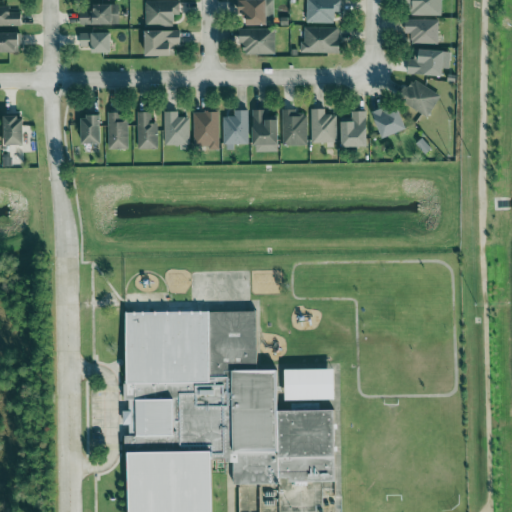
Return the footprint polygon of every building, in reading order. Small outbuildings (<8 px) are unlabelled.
[(263,0),(238,0),(239,17),(247,16),(247,26),(267,26),(267,16),(274,16),(273,0),(263,0)] [(334,24),(335,12),(341,13),(341,0),(306,0),(306,24),(334,24)] [(441,16),(441,0),(405,0),(406,16),(441,16)] [(145,27),(173,27),(173,15),(179,15),(180,2),(145,1),(145,27)] [(80,11),(79,25),(119,26),(119,5),(93,4),(93,11),(80,11)] [(0,26),(21,27),(21,13),(9,13),(9,7),(0,7),(0,26)] [(411,45),(438,45),(439,20),(405,19),(405,33),(411,34),(411,45)] [(339,54),(339,28),(304,28),(304,43),(301,43),(300,54),(339,54)] [(276,55),(275,29),(239,30),(239,44),(243,44),(243,55),(276,55)] [(145,57),(173,56),(173,46),(180,46),(180,31),(145,31),(145,57)] [(0,53),(20,53),(20,34),(0,33),(0,53)] [(93,54),(112,53),(111,33),(80,34),(80,48),(92,47),(93,54)] [(408,58),(408,75),(443,77),(443,68),(449,68),(450,51),(419,50),(419,59),(408,58)] [(429,117),(440,94),(409,79),(398,101),(429,117)] [(372,114),(383,139),(407,129),(400,111),(392,115),(389,107),(372,114)] [(278,119),(268,119),(268,110),(253,111),(254,153),(279,152),(278,119)] [(336,116),(325,116),(325,110),(311,110),(311,144),(337,143),(336,116)] [(223,117),(224,147),(249,146),(248,111),(234,111),(234,117),(223,117)] [(137,150),(157,150),(157,124),(152,123),(152,113),(138,112),(137,150)] [(190,118),(178,118),(178,112),(164,112),(164,146),(191,146),(190,118)] [(282,112),(282,146),(307,146),(308,113),(282,112)] [(366,112),(352,112),(352,122),(342,122),(342,148),(367,148),(366,112)] [(193,113),(193,149),(219,149),(220,113),(193,113)] [(128,149),(127,114),(108,115),(108,150),(128,149)] [(82,145),(102,145),(100,116),(81,117),(82,145)] [(5,146),(24,146),(23,117),(4,118),(5,146)] [(128,511),(125,313),(255,312),(257,371),(334,370),(335,482),(233,484),(233,458),(210,458),(211,511),(128,511)]
